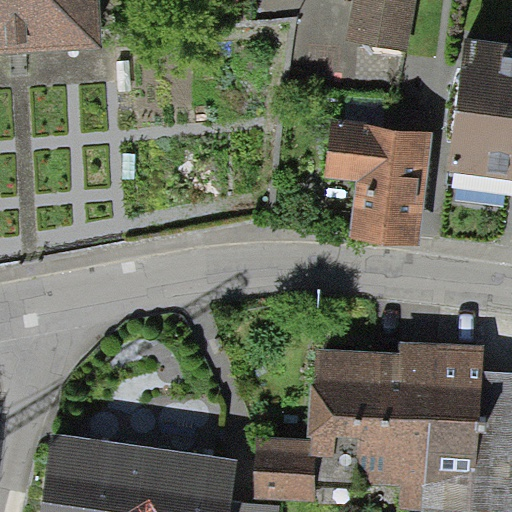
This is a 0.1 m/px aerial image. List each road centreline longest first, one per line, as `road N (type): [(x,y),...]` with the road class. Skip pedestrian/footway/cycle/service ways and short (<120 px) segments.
road 1 (residential): [(35,298),(330,260),(511,286)]
road 2 (residential): [(35,298),(41,365),(3,511)]
